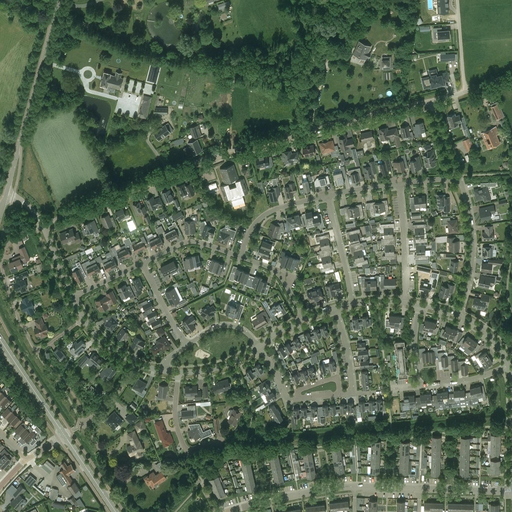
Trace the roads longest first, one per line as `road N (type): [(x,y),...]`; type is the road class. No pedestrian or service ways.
road 1 (unclassified): [(43,225),(222,151),(431,101)]
road 2 (unclassified): [(511,491),(339,487),(226,511)]
road 3 (residential): [(84,319),(36,351),(22,327),(2,254),(43,225)]
road 4 (tertiary): [(21,144),(60,0)]
road 5 (unclassified): [(458,315),(472,244),(457,177)]
